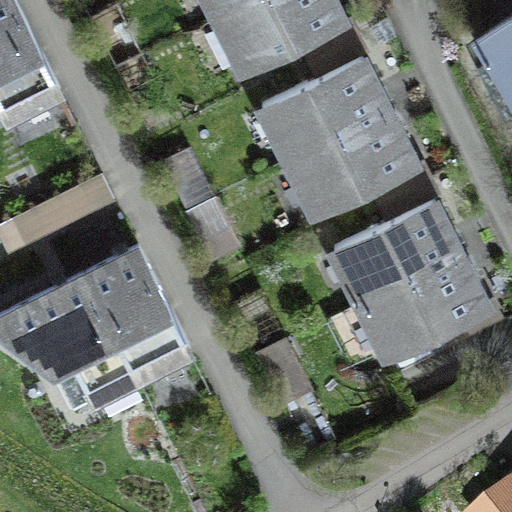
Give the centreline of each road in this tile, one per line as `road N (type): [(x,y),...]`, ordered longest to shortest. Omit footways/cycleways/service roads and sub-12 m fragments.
road 1 (residential): [(289,511),(41,0)]
road 2 (residential): [(511,237),(393,0)]
road 3 (residential): [(511,424),(361,511)]
